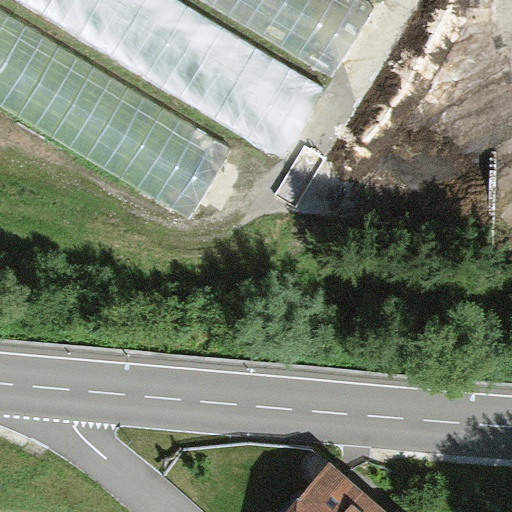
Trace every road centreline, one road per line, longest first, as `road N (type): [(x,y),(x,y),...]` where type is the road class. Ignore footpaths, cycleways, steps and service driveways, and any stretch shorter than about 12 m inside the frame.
road 1 (tertiary): [(52,389),(511,424)]
road 2 (residential): [(52,389),(80,432),(168,511)]
